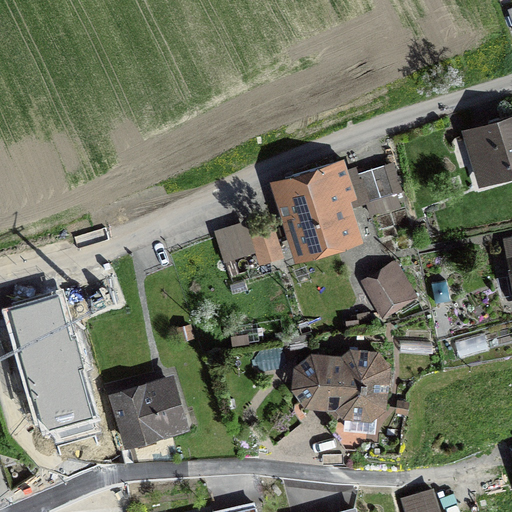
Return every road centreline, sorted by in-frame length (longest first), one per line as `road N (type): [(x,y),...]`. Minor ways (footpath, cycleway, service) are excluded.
road 1 (residential): [(0,330),(11,411),(44,460),(127,479),(420,479),(499,446)]
road 2 (residential): [(0,285),(337,145),(511,90)]
